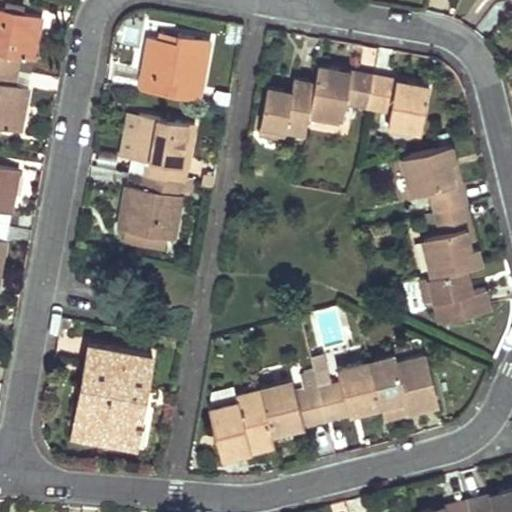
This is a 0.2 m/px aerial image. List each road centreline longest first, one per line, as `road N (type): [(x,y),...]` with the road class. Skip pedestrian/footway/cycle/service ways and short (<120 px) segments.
road 1 (residential): [(7,479),(259,498),(448,450),(491,417),(511,376)]
road 2 (residential): [(100,0),(90,15),(7,479)]
road 3 (residential): [(511,187),(483,75),(459,41),(286,4)]
